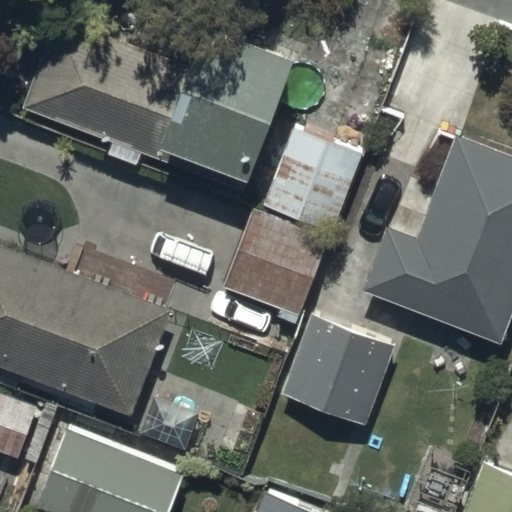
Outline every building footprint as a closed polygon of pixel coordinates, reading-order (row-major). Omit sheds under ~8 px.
[(61,23),(29,109),(255,192),(303,63),(218,31),(202,75),(61,23)] [(372,158),(301,128),(268,206),(338,236),(372,158)] [(511,338),(511,156),(456,135),(418,234),(393,225),(366,296),(508,349),(511,338)] [(331,247),(255,216),(226,285),(302,317),(331,247)] [(0,248),(0,363),(141,413),(177,311),(0,248)] [(402,348),(311,314),(282,391),(373,425),(402,348)] [(0,448),(23,458),(41,408),(0,393),(0,448)] [(68,432),(39,507),(51,511),(176,511),(189,478),(68,432)] [(511,511),(511,471),(487,464),(470,511),(511,511)] [(329,511),(268,490),(260,511),(329,511)]
